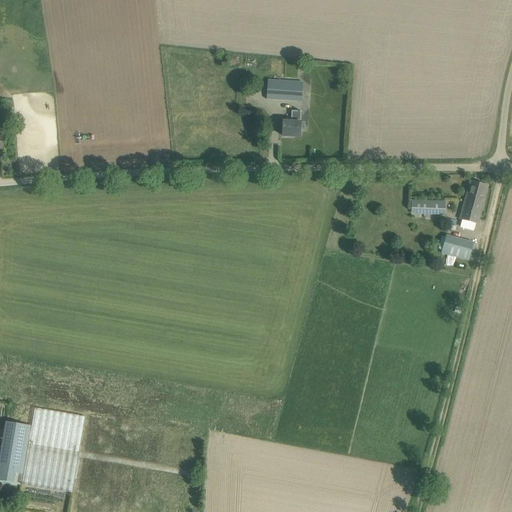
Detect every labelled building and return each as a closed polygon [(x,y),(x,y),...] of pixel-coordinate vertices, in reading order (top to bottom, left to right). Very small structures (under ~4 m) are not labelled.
[(266,100),(301,102),(302,82),(267,81),(266,100)] [(282,136),(300,137),(301,112),(292,112),(292,122),(283,121),(282,136)] [(488,186),(470,181),(460,219),(462,219),(460,226),(462,228),(472,231),(474,229),(475,223),(478,224),(488,186)] [(445,201),(411,200),(411,214),(445,215),(445,201)] [(474,241),(448,236),(444,254),(476,263),(479,251),(472,249),(474,241)] [(0,458),(0,480),(22,484),(73,493),(86,417),(34,408),(31,426),(6,422),(0,458)]
